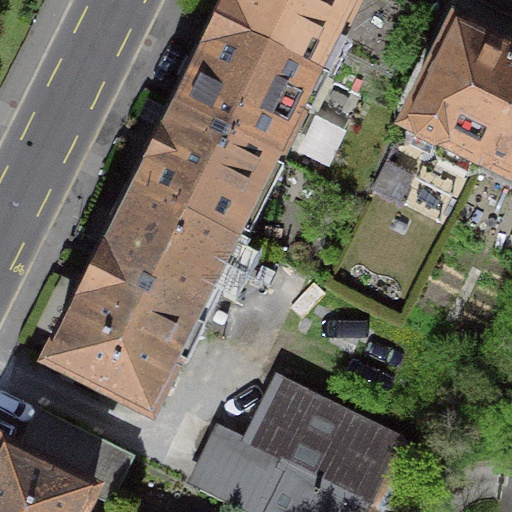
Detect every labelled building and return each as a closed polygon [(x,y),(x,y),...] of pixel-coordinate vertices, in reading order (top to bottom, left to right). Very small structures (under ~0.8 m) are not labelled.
[(228,0),(223,10),(217,23),(319,73),(336,38),(347,43),(342,53),(383,73),(416,8),(398,0),(228,0)] [(207,48),(177,107),(277,156),(319,73),(217,23),(211,35),(205,47),(207,48)] [(511,54),(497,47),(457,27),(408,125),(411,126),(415,142),(434,151),(449,145),(484,162),(511,105),(511,54)] [(511,105),(484,162),(511,176),(511,105)] [(277,156),(177,107),(164,135),(162,134),(156,147),(149,161),(150,162),(136,190),(236,240),(277,156)] [(93,272),(194,323),(236,240),(136,190),(107,249),(105,248),(99,260),(93,272)] [(151,410),(194,323),(93,272),(87,284),(81,297),(83,298),(51,361),(151,410)] [(214,461),(199,490),(243,511),(368,511),(405,438),(283,378),(250,443),(228,432),(214,461)] [(0,511),(81,511),(91,492),(110,501),(132,457),(44,414),(22,458),(4,449),(0,457),(0,511)]
